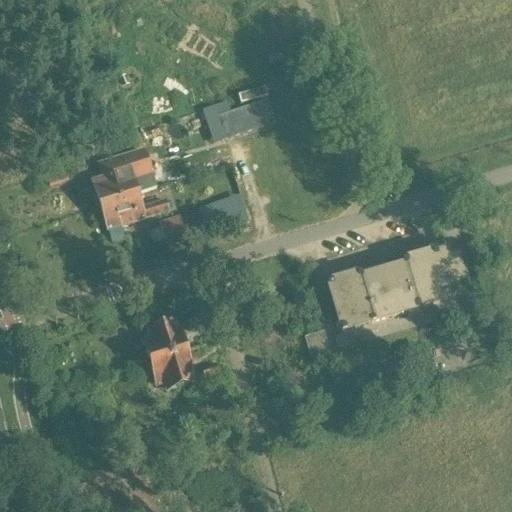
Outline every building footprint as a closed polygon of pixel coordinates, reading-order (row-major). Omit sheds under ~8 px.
[(224,141),(273,125),(266,103),(216,119),(224,141)] [(155,175),(152,166),(128,173),(127,171),(91,183),(99,208),(135,196),(131,182),(155,175)] [(140,211),(135,196),(99,208),(107,233),(144,221),(143,220),(167,213),(164,203),(140,211)] [(178,218),(160,224),(166,244),(184,238),(178,218)] [(464,289),(453,253),(435,258),(434,255),(402,265),(403,269),(360,282),(359,277),(326,286),(340,334),(418,311),(418,309),(465,295),(463,289),(464,289)] [(496,268),(477,274),(484,296),(490,294),(502,290),(502,289),(496,268)] [(188,330),(202,326),(199,315),(185,319),(188,330)] [(174,330),(173,324),(147,332),(150,340),(141,342),(150,371),(186,361),(176,329),(174,330)] [(322,333),(304,339),(310,361),(329,355),(322,333)] [(191,384),(190,378),(191,377),(186,361),(150,371),(155,386),(164,384),(167,392),(191,384)] [(204,380),(218,376),(215,366),(201,371),(204,380)] [(185,423),(208,418),(204,403),(182,408),(185,423)]
